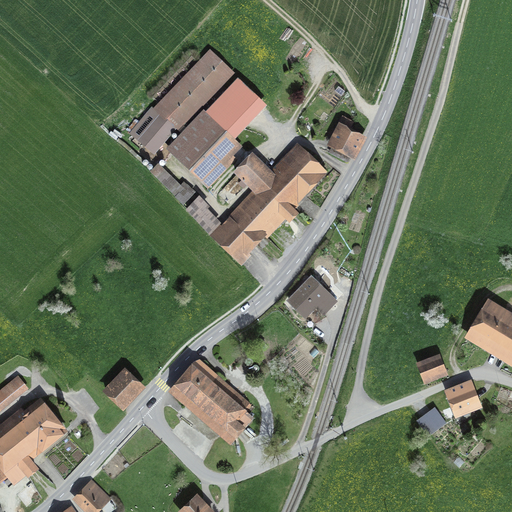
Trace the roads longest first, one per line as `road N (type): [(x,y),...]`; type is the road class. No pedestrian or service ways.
road 1 (secondary): [(417,0),(382,119),(315,236),(260,301),(198,348),(141,408)]
road 2 (track): [(352,423),(384,272),(466,0)]
road 3 (residential): [(511,385),(473,377),(446,384),(227,479),(203,472),(141,408)]
road 4 (track): [(353,174),(284,129),(332,61)]
road 5 (track): [(382,119),(267,0)]
road 6 (secondary): [(141,408),(43,511)]
road 7 (unknown): [(0,413),(34,393),(67,401),(94,422),(102,451)]
